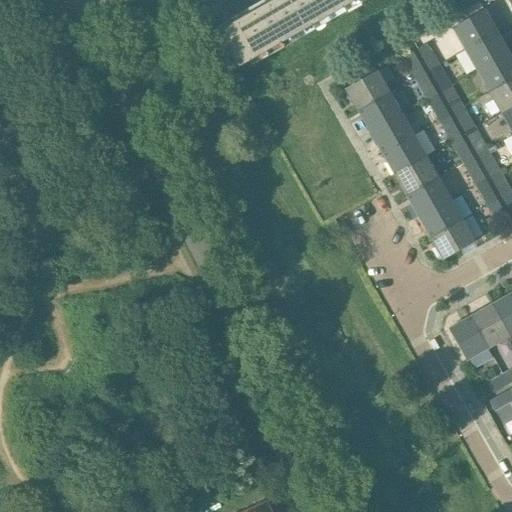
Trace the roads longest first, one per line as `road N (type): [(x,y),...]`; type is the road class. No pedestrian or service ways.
road 1 (unclassified): [(317,511),(84,1)]
road 2 (residential): [(511,251),(418,305),(410,319),(511,497)]
